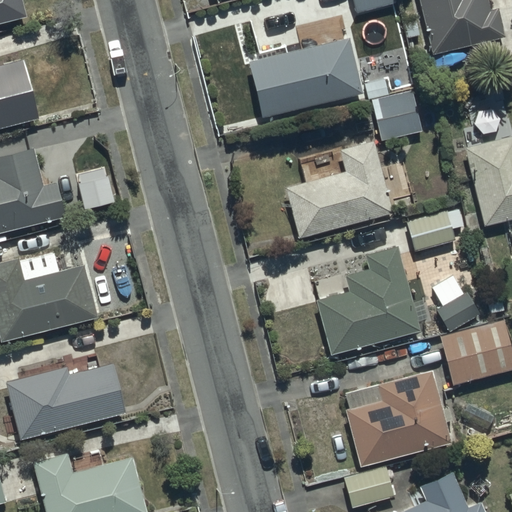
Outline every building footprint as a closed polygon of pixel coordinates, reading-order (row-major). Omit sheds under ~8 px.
[(0,0),(0,21),(21,16),(17,0),(0,0)] [(390,0),(345,0),(349,14),(392,3),(390,0)] [(411,0),(425,56),(498,39),(490,8),(485,9),(482,0),(411,0)] [(238,61),(252,120),(277,114),(278,121),(299,116),(297,109),(356,95),(342,37),(238,61)] [(0,126),(31,118),(15,62),(0,65),(0,126)] [(374,142),(416,132),(407,90),(388,95),(384,79),(360,84),(374,142)] [(500,222),(505,244),(511,242),(511,146),(505,119),(511,117),(511,115),(508,98),(496,101),(500,120),(456,130),(460,146),(456,147),(457,150),(443,153),(448,173),(462,169),(472,214),(459,217),(464,235),(479,231),(478,227),(500,222)] [(277,188),(292,239),(386,212),(366,141),(332,151),(338,170),(277,188)] [(0,232),(59,218),(51,184),(37,187),(27,147),(0,153),(0,232)] [(400,222),(409,252),(452,239),(449,229),(460,226),(455,206),(400,222)] [(12,258),(0,261),(0,340),(91,319),(78,264),(117,260),(132,255),(129,247),(116,252),(115,241),(69,249),(72,266),(17,280),(12,258)] [(342,291),(308,300),(323,355),(415,331),(412,320),(421,318),(417,301),(406,303),(391,247),(359,256),(363,270),(338,277),(342,291)] [(459,294),(447,275),(425,288),(438,306),(429,312),(442,332),(477,309),(465,291),(459,294)] [(511,367),(498,319),(434,337),(449,386),(511,367)] [(60,367),(0,380),(0,395),(11,440),(117,413),(104,361),(61,371),(60,367)] [(424,371),(337,393),(342,409),(338,410),(353,468),(443,445),(424,371)] [(56,452),(22,462),(35,511),(137,511),(123,460),(63,476),(56,452)] [(381,466),(337,478),(345,508),(389,496),(381,466)] [(418,501),(394,511),(478,511),(473,500),(460,506),(445,471),(411,486),(418,501)] [(511,511),(511,491),(501,496),(508,511),(511,511)]
